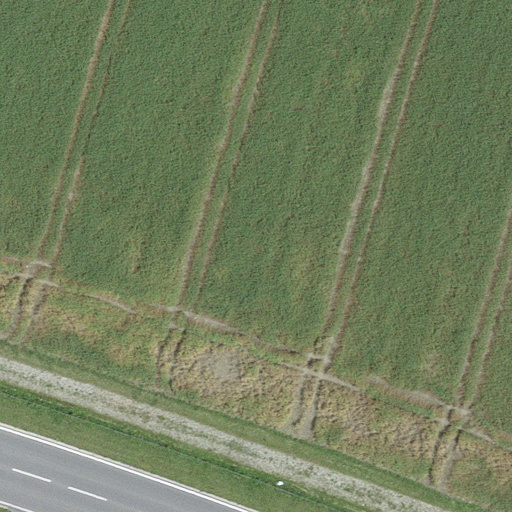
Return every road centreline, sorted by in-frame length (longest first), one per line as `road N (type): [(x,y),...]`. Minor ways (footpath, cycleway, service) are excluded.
road 1 (track): [(0,365),(407,511)]
road 2 (secondary): [(137,511),(0,465)]
